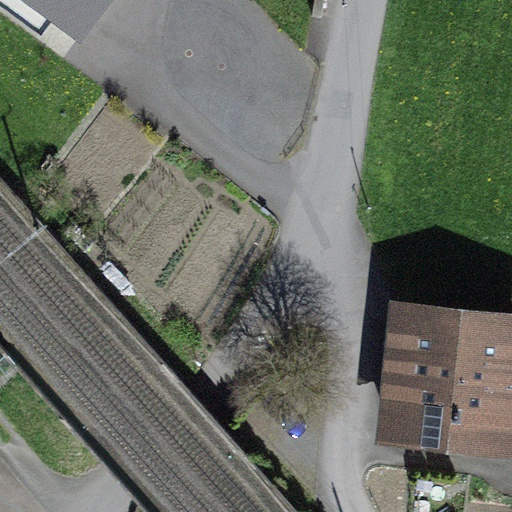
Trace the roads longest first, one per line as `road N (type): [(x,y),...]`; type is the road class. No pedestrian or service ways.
road 1 (residential): [(362,0),(329,177),(226,354)]
road 2 (track): [(402,511),(336,417),(348,253),(329,177)]
road 3 (unclassified): [(83,493),(226,354)]
road 4 (unknown): [(336,417),(394,458),(511,482)]
